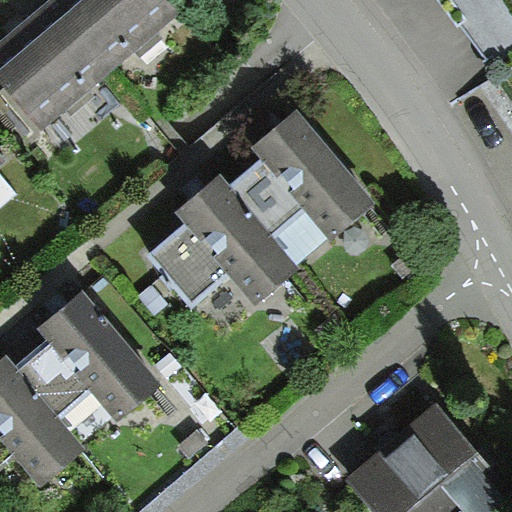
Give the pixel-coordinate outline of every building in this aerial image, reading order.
[(179,19),(162,0),(58,0),(22,32),(0,51),(0,86),(44,136),(179,19)] [(511,0),(441,0),(497,75),(511,66),(511,0)] [(230,195),(272,246),(306,219),(330,248),(372,213),(296,123),(282,135),(255,157),(264,167),(230,195)] [(230,195),(219,184),(204,198),(175,222),(184,232),(148,263),(194,317),(230,286),(255,315),(299,277),(272,246),(230,195)] [(16,379),(54,423),(90,394),(119,429),(161,395),(82,301),(66,314),(39,337),(50,350),(16,379)] [(16,379),(4,364),(0,367),(0,475),(16,462),(41,492),(82,458),(54,423),(16,379)] [(496,511),(508,502),(435,418),(398,450),(357,485),(379,511),(496,511)]
